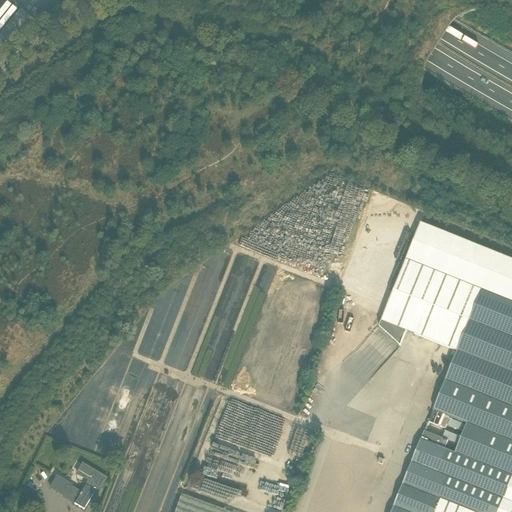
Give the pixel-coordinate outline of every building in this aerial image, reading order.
[(407,332),(442,346),(479,247),(421,224),(382,321),(380,327),(401,347),(407,332)] [(467,424),(456,450),(511,472),(511,259),(479,247),(442,346),(457,351),(433,411),(467,424)] [(465,425),(451,419),(448,426),(463,432),(465,425)] [(443,438),(425,431),(410,467),(511,507),(511,472),(456,450),(455,454),(445,450),(448,440),(443,438)] [(458,444),(461,437),(446,431),(443,438),(448,440),(458,444)] [(50,487),(57,492),(75,503),(74,504),(84,510),(93,495),(96,496),(106,479),(82,465),(77,474),(89,481),(81,493),(69,486),(70,485),(64,480),(57,476),(50,487)] [(511,511),(511,507),(410,467),(391,511),(435,511),(440,501),(469,511),(511,511)] [(229,511),(181,494),(174,511),(229,511)] [(469,511),(440,501),(435,511),(469,511)]
